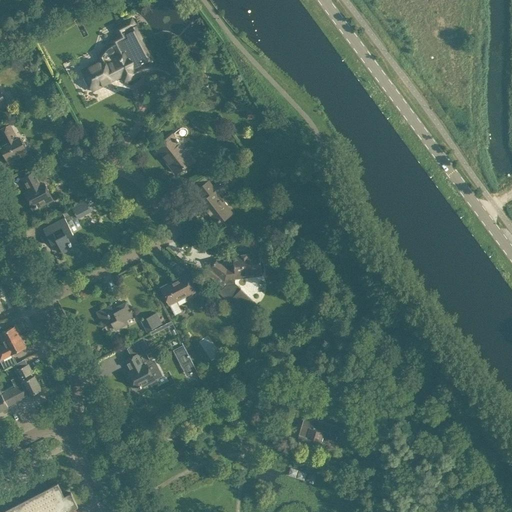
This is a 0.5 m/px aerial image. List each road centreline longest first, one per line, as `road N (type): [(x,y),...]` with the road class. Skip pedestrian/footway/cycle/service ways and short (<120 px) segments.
road 1 (unclassified): [(393,511),(374,399),(289,371),(250,384),(93,486)]
road 2 (tertiary): [(323,0),(511,251)]
road 3 (tertiary): [(35,303),(79,391),(71,426)]
road 4 (unclassified): [(35,303),(152,246)]
road 5 (residential): [(152,246),(175,235),(111,154)]
